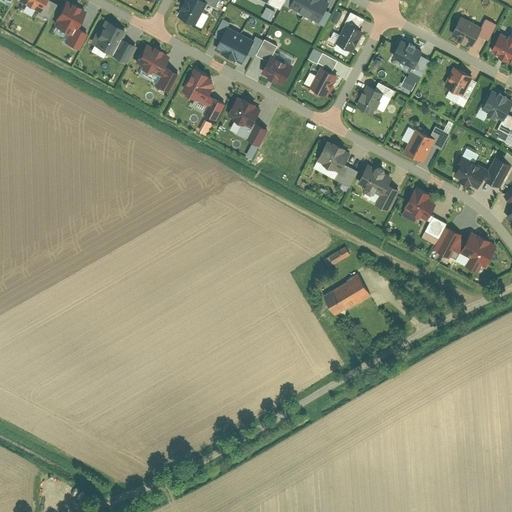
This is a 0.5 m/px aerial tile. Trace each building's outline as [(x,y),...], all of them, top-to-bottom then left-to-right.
[(48,0),(20,0),(20,1),(40,13),(48,0)] [(208,3),(201,0),(186,0),(177,18),(196,28),(208,3)] [(330,4),(321,0),(294,0),(290,7),(320,23),(330,4)] [(86,13),(66,2),(57,20),(76,31),(86,13)] [(264,6),(260,16),(270,20),(275,10),(264,6)] [(336,23),(341,12),(335,9),(330,20),(336,23)] [(76,31),(57,20),(53,26),(73,37),(76,31)] [(483,30),(462,20),(454,37),(475,47),(483,30)] [(124,30),(105,21),(92,45),(111,54),(124,30)] [(365,33),(348,25),(337,48),(354,56),(365,33)] [(253,41),(227,28),(216,49),(242,63),(253,41)] [(511,38),(501,33),(490,52),(511,63),(511,38)] [(114,58),(125,64),(134,46),(122,40),(114,58)] [(425,57),(401,42),(390,61),(414,75),(425,57)] [(169,58),(147,45),(136,64),(158,77),(169,58)] [(311,49),(307,59),(333,68),(336,57),(311,49)] [(294,66),(271,55),(262,74),(285,85),(294,66)] [(474,78),(455,68),(443,92),(462,101),(474,78)] [(217,79),(195,69),(184,93),(205,103),(217,79)] [(339,77),(321,69),(311,92),(329,100),(339,77)] [(398,89),(409,94),(415,79),(403,75),(398,89)] [(385,95),(369,87),(357,110),(373,119),(385,95)] [(511,102),(511,100),(490,90),(481,109),(504,120),(511,102)] [(262,109),(238,97),(228,115),(252,127),(262,109)] [(216,120),(222,102),(213,99),(206,117),(216,120)] [(198,131),(207,135),(212,123),(203,119),(198,131)] [(260,146),(266,128),(255,124),(249,142),(260,146)] [(437,142),(417,132),(405,157),(425,167),(437,142)] [(244,155),(250,159),(257,147),(251,143),(244,155)] [(351,159),(325,145),(315,164),(340,178),(351,159)] [(502,160),(498,159),(487,182),(501,188),(511,163),(511,155),(505,153),(502,160)] [(486,173),(458,158),(447,178),(476,193),(486,173)] [(393,183),(367,169),(357,187),(384,201),(393,183)] [(435,206),(411,194),(401,213),(425,225),(435,206)] [(420,237),(434,244),(445,222),(431,215),(420,237)] [(496,245),(471,233),(460,254),(485,267),(496,245)] [(347,245),(326,254),(330,264),(351,255),(347,245)] [(361,276),(324,298),(337,318),(373,296),(361,276)]
